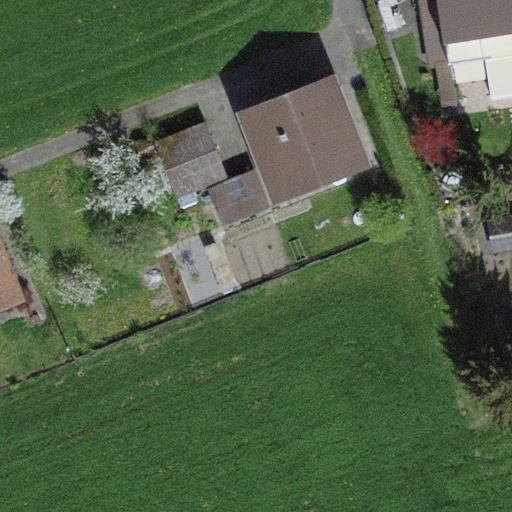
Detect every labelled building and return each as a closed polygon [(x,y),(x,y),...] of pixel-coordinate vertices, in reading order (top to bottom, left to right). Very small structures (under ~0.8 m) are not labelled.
[(511,0),(420,0),(424,26),(442,23),(449,64),(486,58),(492,98),(511,95),(511,0)] [(326,90),(255,117),(283,188),(353,160),(326,90)] [(205,123),(156,143),(178,196),(227,177),(205,123)] [(224,225),(270,212),(258,171),(212,184),(224,225)] [(0,258),(0,303),(16,297),(0,258)]
